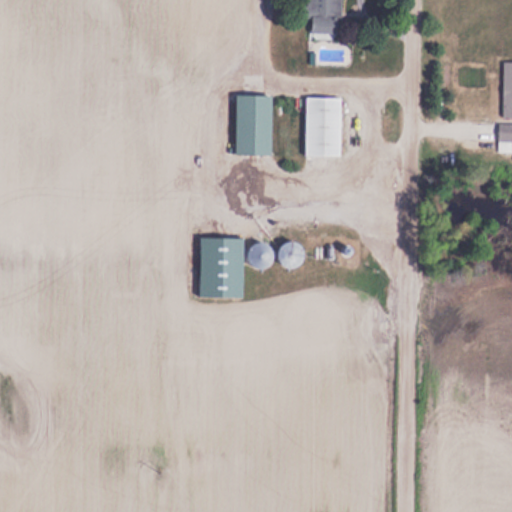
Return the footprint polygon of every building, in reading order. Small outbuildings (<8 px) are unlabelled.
[(307,0),(307,31),(340,32),(340,0),(307,0)] [(511,59),(501,60),(501,115),(511,115),(511,59)] [(273,154),(273,93),(233,93),(233,154),(273,154)] [(341,95),(304,95),(304,155),(341,155),(341,95)] [(496,140),(511,139),(511,121),(496,122),(496,140)] [(296,265),(296,242),(276,242),(276,265),(296,265)]
